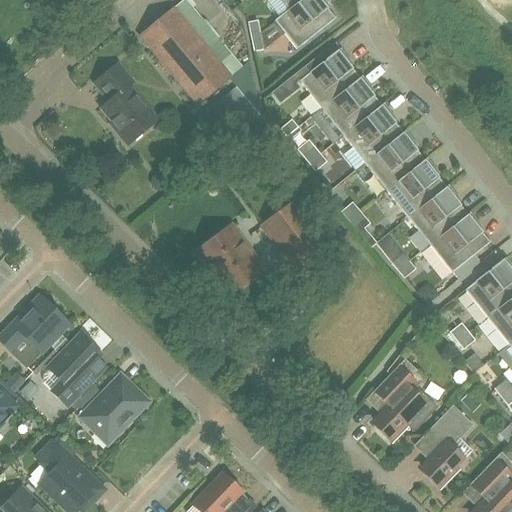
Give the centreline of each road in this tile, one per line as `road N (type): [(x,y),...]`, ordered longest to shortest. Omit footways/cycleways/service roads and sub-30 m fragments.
road 1 (residential): [(399,511),(0,131)]
road 2 (residential): [(511,206),(382,45),(373,0)]
road 3 (residential): [(218,414),(54,255)]
road 4 (residential): [(316,511),(218,414)]
road 5 (residential): [(124,511),(218,414)]
